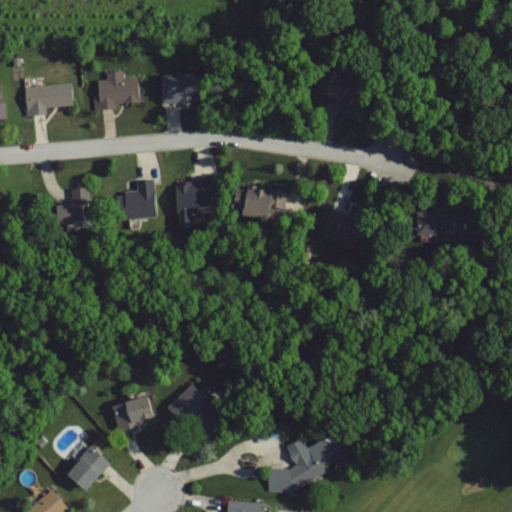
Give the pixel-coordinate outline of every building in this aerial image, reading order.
[(137,104),(137,75),(122,75),(122,69),(95,70),(96,105),(137,104)] [(159,73),(160,101),(197,99),(195,71),(159,73)] [(24,114),(46,113),(45,106),(72,104),(71,82),(22,85),(24,114)] [(133,211),(155,212),(156,178),(134,177),(133,211)] [(177,210),(214,210),(215,178),(196,177),(196,186),(177,186),(177,210)] [(273,184),(235,184),(235,212),(273,212),(273,184)] [(207,410),(194,387),(164,403),(171,416),(177,413),(183,423),(207,410)] [(148,395),(112,405),(119,431),(156,421),(148,395)] [(273,494),(346,460),(336,439),(289,461),(290,462),(264,474),(273,494)] [(90,445),(62,472),(81,491),(108,463),(90,445)] [(18,511),(60,511),(66,508),(53,489),(18,511)] [(259,511),(259,501),(225,500),(224,511),(259,511)]
